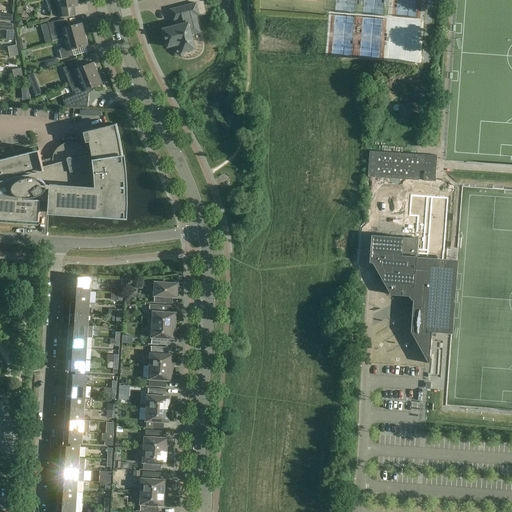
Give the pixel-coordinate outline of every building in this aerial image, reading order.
[(77,0),(46,0),(49,7),(51,16),(58,15),(59,17),(75,15),(73,7),(78,6),(77,0)] [(163,29),(168,47),(173,46),(175,53),(180,56),(182,52),(183,52),(195,48),(191,31),(199,29),(196,15),(199,14),(196,3),(175,8),(180,25),(163,29)] [(53,42),(64,39),(65,40),(85,34),(82,23),(67,27),(65,19),(48,23),(53,42)] [(85,34),(65,40),(66,46),(61,47),(59,50),(62,59),(74,56),(72,50),(88,45),(85,34)] [(74,70),(78,81),(98,73),(94,62),(78,68),(76,62),(64,67),(67,73),(74,70)] [(98,73),(78,81),(70,84),(74,95),(72,96),(74,102),(88,103),(89,94),(87,90),(95,87),(95,88),(104,88),(98,73)] [(85,151),(84,149),(82,147),(79,145),(76,144),(73,143),(70,142),(67,143),(65,143),(62,144),(60,145),(58,147),(56,150),(54,152),(53,155),(53,158),(53,161),(53,164),(43,166),(39,150),(0,159),(0,218),(23,220),(39,221),(40,217),(41,201),(44,201),(43,203),(49,203),(48,213),(125,219),(126,202),(126,186),(125,172),(123,155),(120,140),(116,124),(84,132),(86,142),(90,141),(91,146),(92,154),(87,155),(86,153),(85,151)] [(368,177),(419,180),(420,172),(424,172),(424,181),(435,181),(436,166),(437,155),(370,151),(368,177)] [(391,295),(403,296),(403,290),(410,291),(411,290),(411,289),(412,288),(413,288),(413,287),(414,287),(415,286),(417,257),(418,250),(419,238),(418,234),(404,233),(403,231),(372,228),(372,235),(370,263),(373,263),(391,295)] [(403,296),(406,296),(407,297),(407,298),(408,299),(408,300),(409,301),(410,302),(411,303),(412,303),(413,304),(411,331),(429,364),(430,364),(433,326),(452,327),(457,253),(442,253),(437,252),(421,251),(418,250),(417,257),(415,286),(414,287),(413,287),(413,288),(412,288),(411,289),(411,290),(410,291),(403,290),(403,296)] [(72,279),(71,290),(90,292),(91,278),(78,277),(78,279),(72,279)] [(155,295),(154,302),(172,304),(173,296),(175,297),(176,293),(178,292),(177,292),(177,291),(179,291),(179,282),(174,282),(173,283),(155,282),(154,295),(155,295)] [(71,295),(71,302),(90,303),(90,292),(71,290),(71,295)] [(112,291),(98,291),(99,300),(112,300),(112,291)] [(89,314),(90,303),(71,302),(70,313),(89,314)] [(153,312),(152,324),(173,326),(174,322),(176,322),(175,321),(176,313),(171,313),(172,306),(150,304),(149,312),(153,312)] [(70,313),(69,325),(88,326),(89,314),(70,313)] [(173,326),(152,324),(152,337),(151,344),(169,345),(170,338),(174,338),(175,331),(175,330),(173,329),(173,326)] [(69,325),(68,336),(87,337),(88,326),(69,325)] [(87,349),(87,337),(68,336),(68,347),(87,349)] [(151,353),(150,366),(171,367),(171,364),(173,363),(172,363),(173,355),(168,355),(169,347),(151,346),(151,353)] [(68,347),(67,359),(86,360),(87,349),(68,347)] [(68,371),(67,385),(86,386),(87,375),(85,374),(86,360),(67,359),(66,370),(68,371)] [(171,367),(150,366),(149,379),(149,386),(166,387),(167,380),(171,380),(172,372),(170,371),(171,367)] [(67,385),(66,396),(85,398),(86,386),(67,385)] [(148,395),(147,408),(168,409),(168,405),(170,405),(170,404),(170,397),(166,396),(166,389),(148,388),(148,395)] [(66,396),(66,408),(84,409),(85,398),(66,396)] [(66,408),(65,419),(84,420),(84,409),(66,408)] [(168,409),(147,408),(146,420),(146,428),(164,429),(164,421),(168,422),(169,414),(169,413),(168,413),(168,409)] [(126,417),(127,424),(134,423),(133,416),(126,417)] [(90,421),(84,420),(65,419),(64,431),(83,432),(89,432),(90,421)] [(145,437),(144,450),(165,451),(165,447),(167,447),(167,446),(167,438),(163,438),(163,431),(146,430),(145,437)] [(61,445),(60,457),(79,458),(80,443),(82,444),(83,432),(64,431),(63,445),(61,445)] [(102,433),(102,441),(105,441),(113,441),(113,434),(109,433),(102,433)] [(165,451),(144,450),(143,462),(143,469),(161,471),(161,463),(166,464),(166,456),(167,455),(165,454),(165,451)] [(78,469),(79,458),(60,457),(60,468),(78,469)] [(60,468),(59,480),(83,481),(84,469),(78,469),(60,468)] [(142,479),(141,491),(162,493),(162,489),(164,489),(164,488),(165,480),(160,480),(161,472),(143,471),(142,479)] [(58,491),(77,492),(77,491),(83,492),(83,481),(59,480),(58,491)] [(58,491),(57,502),(76,504),(77,492),(58,491)] [(162,493),(141,491),(141,504),(140,511),(154,511),(158,511),(158,505),(163,505),(163,497),(164,497),(162,496),(162,493)] [(57,502),(56,511),(81,511),(82,504),(76,504),(57,502)]
